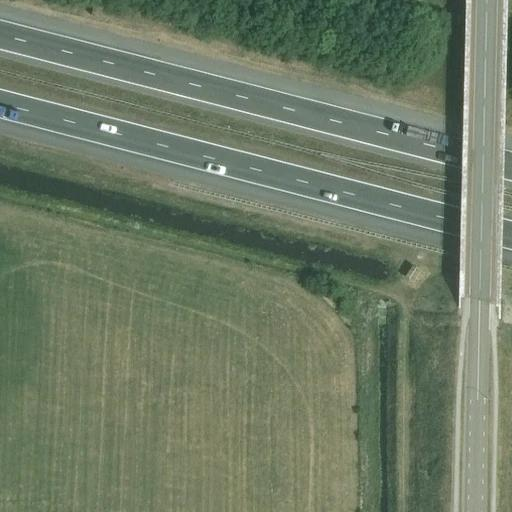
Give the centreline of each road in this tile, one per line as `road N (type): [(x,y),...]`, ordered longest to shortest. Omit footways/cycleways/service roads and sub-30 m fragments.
road 1 (motorway): [(511,162),(0,31)]
road 2 (motorway): [(0,105),(511,236)]
road 3 (tertiary): [(473,511),(486,0)]
road 4 (track): [(511,278),(471,264),(400,300)]
